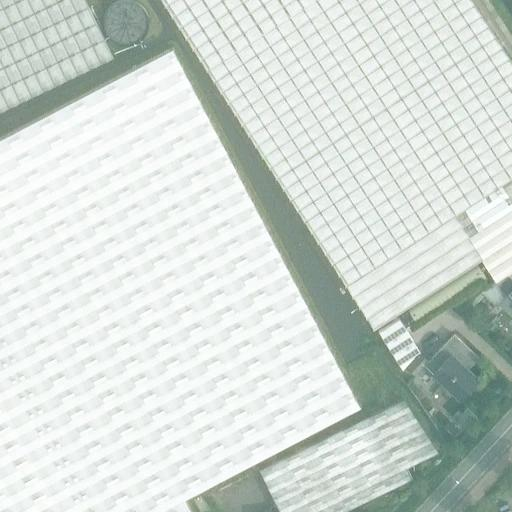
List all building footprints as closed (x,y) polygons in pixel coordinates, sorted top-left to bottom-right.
[(0,0),(0,107),(111,54),(85,0),(0,0)] [(160,0),(292,202),(376,327),(481,259),(454,218),(511,180),(511,65),(470,0),(160,0)] [(145,32),(145,31),(144,27),(143,23),(139,17),(132,12),(124,11),(120,12),(116,13),(110,18),(107,24),(105,32),(107,39),(112,45),(115,48),(119,50),(123,51),(127,51),(134,48),(139,45),(143,39),(145,32)] [(0,511),(192,511),(188,503),(186,498),(190,496),(196,493),(361,407),(175,48),(0,138),(0,511)] [(511,180),(454,218),(481,259),(495,280),(496,281),(511,270),(511,180)] [(495,280),(479,290),(484,295),(496,306),(511,291),(511,270),(496,281),(495,280)] [(476,287),(451,305),(463,317),(484,295),(479,290),(476,287)] [(400,318),(379,330),(386,341),(384,342),(402,370),(406,365),(414,373),(423,364),(423,363),(428,359),(421,353),(413,340),(400,318)] [(423,363),(423,364),(448,387),(459,397),(477,378),(468,369),(479,357),(453,332),(439,347),(428,359),(423,363)] [(403,399),(258,468),(280,511),(339,511),(411,476),(405,465),(437,449),(422,427),(406,402),(403,399)]
